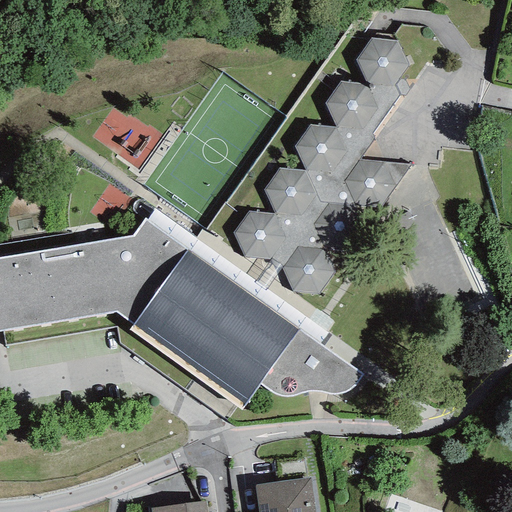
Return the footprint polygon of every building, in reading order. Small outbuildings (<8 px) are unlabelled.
[(397,41),(370,38),(356,59),(364,82),(362,84),(339,83),(325,103),(335,127),(309,125),(294,147),(304,171),(280,168),(265,191),(274,214),(248,212),(233,231),(244,257),(272,258),(283,267),(294,292),(320,293),(380,207),(411,165),(359,160),(373,139),(372,134),(399,96),(395,86),(400,77),(408,65),(397,41)] [(405,81),(400,77),(395,86),(399,96),(405,96),(409,89),(405,81)] [(156,208),(148,220),(324,346),(330,336),(156,208)] [(134,235),(0,257),(0,330),(2,330),(116,311),(134,323),(129,328),(235,407),(241,411),(259,384),(262,386),(271,391),(280,396),(291,396),(298,395),(304,391),(314,391),(322,392),(329,394),(338,394),(346,391),(354,386),(362,374),(324,346),(148,220),(146,218),(134,235)] [(228,419),(235,407),(129,328),(134,323),(116,311),(2,330),(4,345),(116,325),(119,342),(228,419)] [(314,511),(310,478),(256,486),(259,511),(314,511)] [(207,511),(205,499),(149,507),(149,511),(207,511)]
